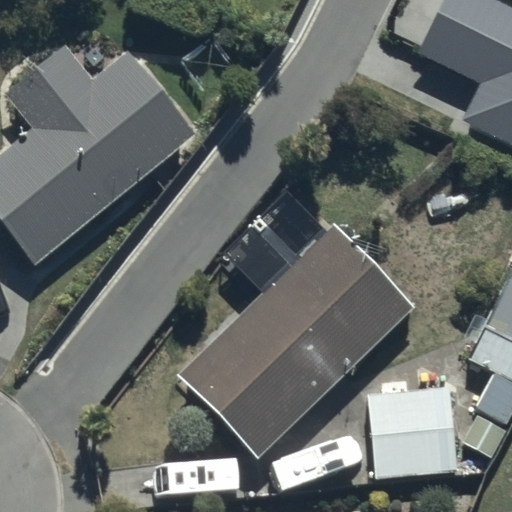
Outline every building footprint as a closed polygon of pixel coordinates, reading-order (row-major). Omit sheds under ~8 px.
[(511,10),(489,0),(433,0),(408,53),(474,84),(456,121),(511,148),(511,10)] [(0,147),(0,225),(29,263),(192,133),(126,49),(117,57),(97,31),(68,54),(58,42),(0,87),(0,92),(27,126),(0,147)] [(172,372),(252,455),(411,304),(331,221),(172,372)] [(476,409),(457,441),(486,458),(503,429),(499,427),(511,405),(511,304),(495,295),(460,354),(491,373),(472,405),(476,409)] [(379,392),(363,393),(369,476),(452,470),(445,387),(404,390),(404,381),(378,383),(379,392)]
